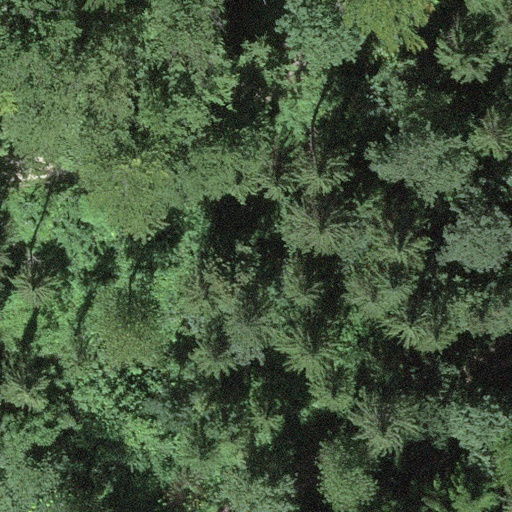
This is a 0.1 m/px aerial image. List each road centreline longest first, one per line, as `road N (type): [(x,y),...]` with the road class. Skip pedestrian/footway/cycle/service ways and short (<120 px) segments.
road 1 (track): [(0,200),(195,168),(351,77),(502,9),(506,0)]
road 2 (track): [(0,314),(77,305),(256,251),(511,131)]
road 3 (track): [(190,511),(511,330)]
